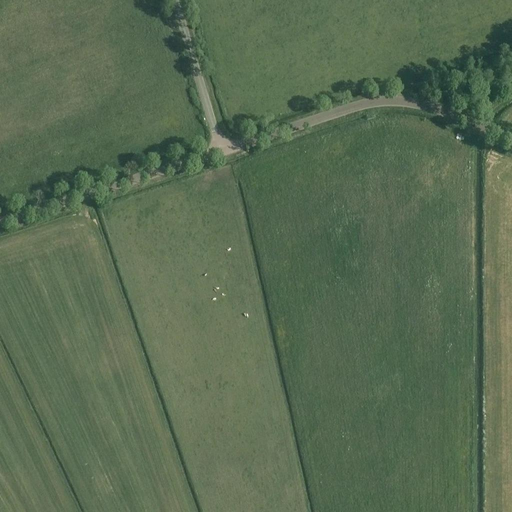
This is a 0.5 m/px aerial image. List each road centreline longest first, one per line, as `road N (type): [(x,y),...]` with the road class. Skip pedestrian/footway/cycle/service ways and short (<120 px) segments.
road 1 (tertiary): [(511,140),(435,107),(389,99),(221,152)]
road 2 (tertiary): [(0,222),(221,152)]
road 3 (unclassified): [(221,152),(174,0)]
